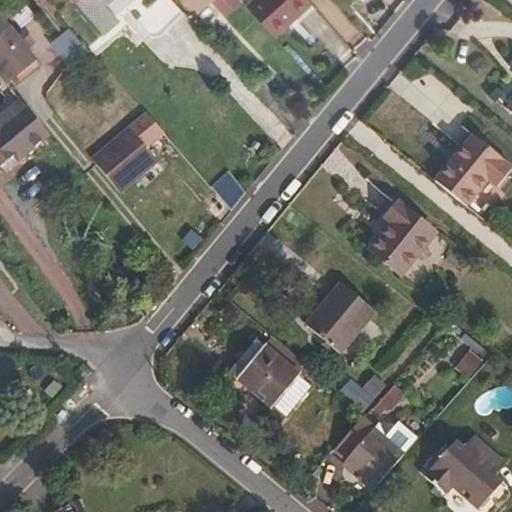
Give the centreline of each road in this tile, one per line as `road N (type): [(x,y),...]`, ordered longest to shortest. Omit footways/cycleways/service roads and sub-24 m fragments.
road 1 (residential): [(140,352),(432,0)]
road 2 (residential): [(122,377),(285,511)]
road 3 (residential): [(0,508),(122,377)]
road 4 (unclassified): [(0,343),(112,337),(140,352)]
